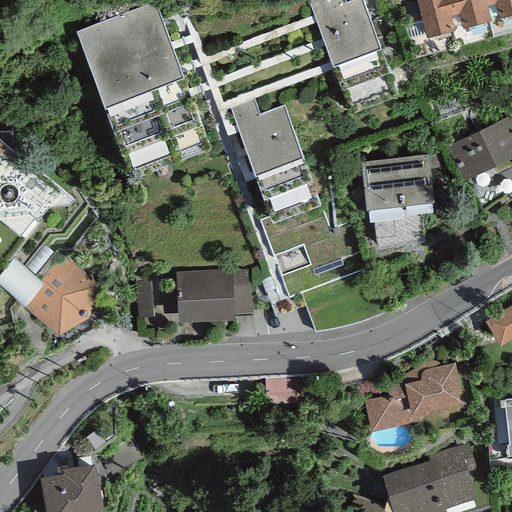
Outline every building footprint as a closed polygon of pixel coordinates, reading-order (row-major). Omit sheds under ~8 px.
[(156,0),(154,0),(77,29),(132,173),(211,142),(156,0)] [(309,0),(332,60),(381,43),(363,0),(309,0)] [(511,0),(417,0),(426,34),(511,9),(511,0)] [(255,98),(232,107),(255,169),(304,151),(286,102),(260,112),(255,98)] [(511,116),(510,113),(445,146),(462,179),(511,153),(511,116)] [(16,147),(0,134),(0,149),(1,149),(16,147)] [(428,150),(361,158),(366,204),(367,204),(369,218),(374,218),(377,243),(424,237),(420,198),(434,196),(428,150)] [(53,250),(43,242),(25,265),(35,273),(53,250)] [(63,254),(22,306),(58,332),(88,315),(99,283),(63,254)] [(0,285),(24,302),(42,277),(35,273),(25,265),(12,258),(0,273),(0,285)] [(250,309),(248,268),(176,271),(177,277),(178,311),(179,318),(235,315),(235,310),(250,309)] [(178,311),(177,277),(161,277),(163,311),(178,311)] [(150,281),(135,282),(137,314),(153,313),(150,281)] [(511,302),(485,318),(500,341),(511,333),(511,302)] [(356,398),(364,429),(422,417),(424,415),(426,413),(437,409),(445,406),(445,403),(465,399),(455,359),(440,363),(437,360),(433,359),(428,360),(422,362),(403,373),(386,378),(388,391),(356,398)] [(511,393),(499,396),(500,405),(493,405),(498,447),(487,448),(490,467),(511,464),(511,393)] [(437,456),(383,473),(394,506),(402,503),(405,511),(434,511),(447,508),(447,506),(477,497),(468,469),(476,466),(469,441),(436,452),(437,456)] [(95,457),(37,469),(46,511),(81,511),(106,507),(95,457)]
